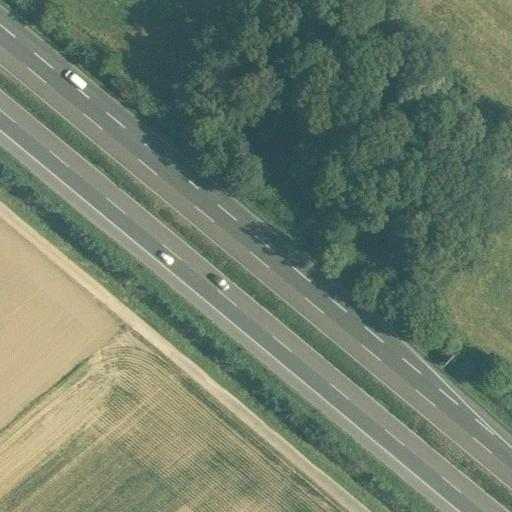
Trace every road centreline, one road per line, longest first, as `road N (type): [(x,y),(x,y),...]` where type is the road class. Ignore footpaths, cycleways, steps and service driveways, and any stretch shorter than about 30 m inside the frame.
road 1 (motorway): [(511,468),(0,41)]
road 2 (motorway): [(0,103),(489,511)]
road 3 (track): [(370,511),(0,199)]
